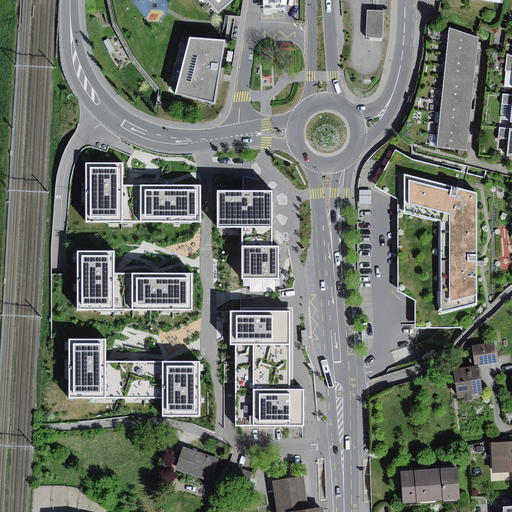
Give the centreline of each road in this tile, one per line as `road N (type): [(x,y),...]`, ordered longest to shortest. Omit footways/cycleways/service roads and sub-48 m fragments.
road 1 (primary): [(329,221),(347,511)]
road 2 (tertiary): [(241,135),(168,140),(107,111),(79,71),(70,0)]
